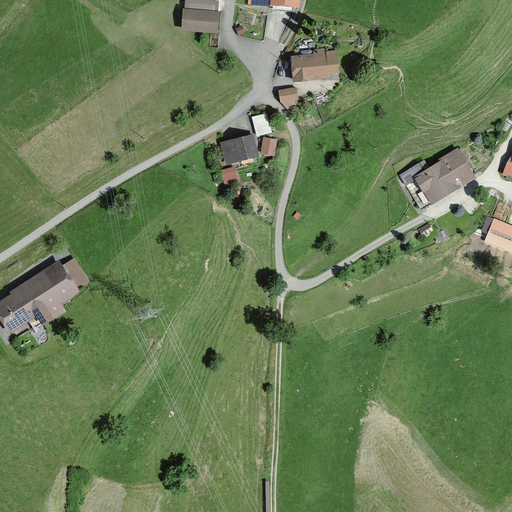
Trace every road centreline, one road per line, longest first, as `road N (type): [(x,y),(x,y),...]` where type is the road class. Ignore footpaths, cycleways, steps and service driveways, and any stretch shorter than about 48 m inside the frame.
road 1 (residential): [(256,100),(276,105),(294,133),(278,242),(290,283),(321,278),(485,188),(511,201)]
road 2 (residential): [(0,258),(256,100)]
road 3 (track): [(283,276),(270,511)]
